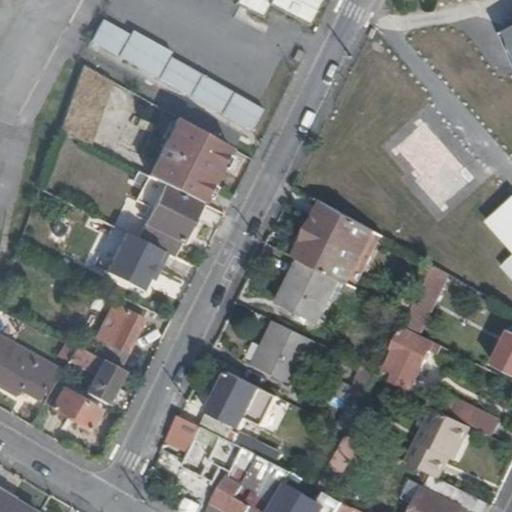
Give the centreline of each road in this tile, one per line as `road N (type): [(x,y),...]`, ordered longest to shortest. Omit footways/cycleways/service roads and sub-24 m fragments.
road 1 (residential): [(360,0),(109,500)]
road 2 (residential): [(0,434),(109,500)]
